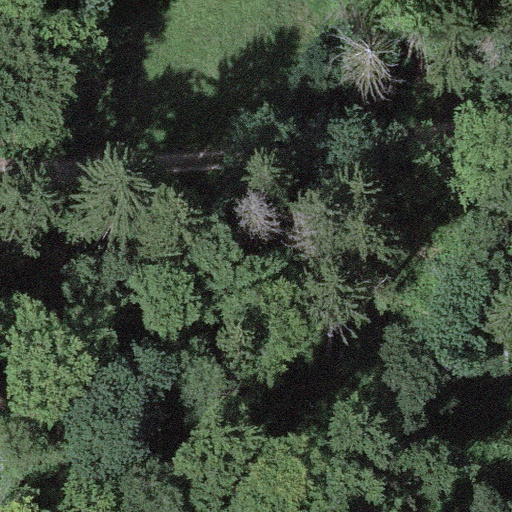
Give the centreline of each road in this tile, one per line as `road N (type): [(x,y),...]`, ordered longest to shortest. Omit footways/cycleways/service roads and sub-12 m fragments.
road 1 (track): [(511,115),(191,176),(0,177)]
road 2 (track): [(191,176),(236,199),(511,224)]
